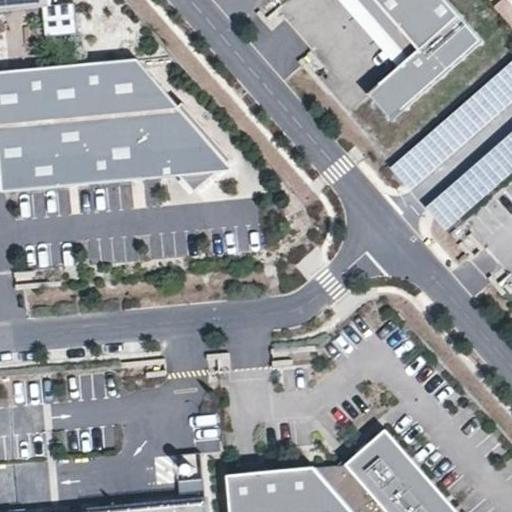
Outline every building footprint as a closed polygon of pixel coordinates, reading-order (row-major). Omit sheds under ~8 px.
[(0,0),(0,11),(53,7),(51,0),(0,0)] [(336,0),(397,70),(406,62),(353,0),(336,0)] [(446,0),(353,0),(406,62),(397,70),(368,95),(390,121),(482,42),(446,0)] [(497,9),(511,27),(511,10),(505,2),(497,9)] [(511,58),(495,73),(511,92),(511,58)] [(178,102),(142,59),(0,72),(0,147),(4,193),(182,177),(196,193),(234,161),(182,98),(178,102)] [(464,143),(446,119),(387,162),(404,186),(464,143)] [(449,511),(390,444),(349,480),(231,490),(233,511),(449,511)] [(182,508),(207,506),(204,483),(179,485),(182,508)]
